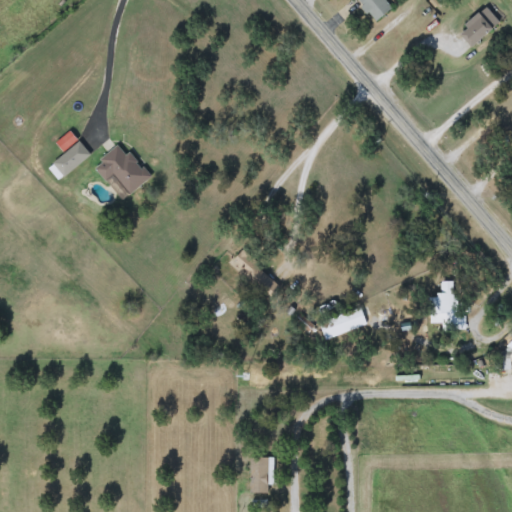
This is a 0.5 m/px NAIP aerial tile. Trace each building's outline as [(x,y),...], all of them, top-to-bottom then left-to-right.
[(384,0),(392,8),(376,22),(355,0),(384,0)] [(499,22),(472,48),(458,33),(484,7),(499,22)] [(58,181),(48,167),(80,143),(91,157),(58,181)] [(129,195),(113,176),(105,182),(93,168),(118,147),(126,156),(129,153),(150,177),(129,195)] [(242,275),(246,271),(234,259),(243,250),(280,287),(267,300),(242,275)] [(465,329),(429,329),(429,296),(440,296),(440,281),(454,282),(454,311),(465,311),(465,329)] [(319,324),(360,307),(367,324),(326,341),(319,324)] [(250,493),(250,458),(271,458),(271,493),(250,493)]
